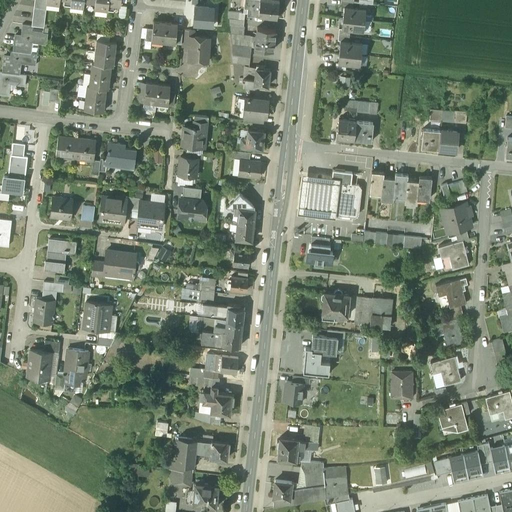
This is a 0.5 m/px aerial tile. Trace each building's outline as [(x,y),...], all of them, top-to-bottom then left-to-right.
[(95,0),(95,2),(94,8),(107,10),(108,4),(108,3),(108,0),(95,0)] [(279,0),(244,0),(244,7),(248,8),(247,15),(277,18),(279,0)] [(352,7),(344,6),(342,17),(364,20),(366,9),(352,7)] [(194,23),(212,25),(214,8),(206,7),(195,7),(194,23)] [(245,13),(228,11),(228,18),(229,18),(244,20),(245,13)] [(364,20),(342,17),(341,28),(350,29),(363,31),(364,20)] [(165,21),(153,20),(152,28),(151,39),(163,41),(165,21)] [(177,22),(165,21),(163,41),(175,42),(177,28),(177,22)] [(32,24),(22,23),(21,29),(43,32),(43,26),(32,24)] [(243,26),(230,25),(231,44),(243,45),(244,35),(242,35),(243,26)] [(275,29),(257,27),(254,47),(273,49),(275,29)] [(195,30),(183,28),(182,46),(190,46),(190,36),(194,37),(195,30)] [(43,32),(21,29),(20,36),(14,35),(12,50),(30,53),(30,52),(32,42),(46,44),(48,33),(43,32)] [(194,37),(190,36),(190,46),(189,57),(207,59),(209,38),(194,37)] [(109,40),(96,38),(95,50),(114,53),(116,41),(109,40)] [(349,41),(340,40),(339,51),(361,53),(362,43),(349,41)] [(243,45),(231,44),(232,55),(250,57),(251,46),(243,45)] [(12,50),(11,50),(10,56),(3,55),(1,71),(19,73),(20,73),(21,62),(35,64),(37,53),(30,52),(30,53),(12,50)] [(114,53),(95,50),(93,61),(93,62),(111,64),(113,64),(114,53)] [(361,53),(339,51),(338,62),(346,63),(360,64),(361,53)] [(250,57),(232,55),(233,62),(249,64),(250,57)] [(111,64),(93,62),(93,61),(91,61),(90,73),(110,75),(111,64)] [(264,65),(256,64),(254,77),(253,83),(254,83),(268,84),(269,76),(271,74),(271,72),(269,70),(270,68),(263,67),(264,65)] [(19,73),(1,71),(0,70),(0,93),(9,94),(10,83),(25,85),(26,74),(20,73),(19,73)] [(110,75),(90,73),(88,84),(106,87),(108,87),(110,75)] [(339,83),(349,85),(350,76),(340,74),(339,83)] [(254,77),(243,76),(242,83),(254,85),(254,83),(253,83),(254,77)] [(158,81),(146,80),(145,88),(144,100),(156,101),(158,81)] [(170,83),(158,81),(156,101),(168,102),(169,88),(170,83)] [(106,87),(88,84),(86,84),(85,96),(105,98),(106,87)] [(105,98),(85,96),(84,107),(103,110),(105,98)] [(267,99),(246,97),(246,104),(243,106),(243,110),(245,112),(262,114),(265,115),(267,99)] [(358,100),(346,99),(347,98),(346,98),(345,109),(357,110),(358,100)] [(369,101),(358,100),(357,110),(368,111),(369,112),(370,101),(369,101)] [(377,102),(370,101),(369,112),(376,112),(377,102)] [(442,110),(431,108),(430,108),(429,118),(430,118),(441,120),(442,109),(442,110)] [(454,110),(454,111),(442,110),(442,109),(441,120),(452,121),(459,122),(460,110),(454,110)] [(262,114),(245,112),(244,119),(261,121),(262,114)] [(208,115),(195,114),(194,120),(206,122),(207,122),(208,115)] [(355,120),(339,118),(339,117),(338,117),(336,136),(337,136),(354,138),(353,138),(354,138),(356,119),(355,120)] [(372,122),(356,120),(356,119),(354,138),(370,140),(371,140),(373,121),(372,121),(372,122)] [(206,122),(194,120),(194,125),(184,124),(183,142),(200,144),(201,134),(204,134),(206,122)] [(264,129),(248,127),(247,135),(244,134),(244,137),(241,136),(240,143),(262,146),(264,129)] [(440,129),(423,127),(421,146),(421,145),(438,147),(438,148),(440,129)] [(457,131),(440,129),(438,148),(438,147),(455,149),(455,150),(457,131)] [(77,137),(58,134),(55,154),(71,156),(74,156),(77,137)] [(96,139),(77,137),(74,156),(92,159),(93,159),(93,158),(96,139)] [(136,148),(119,145),(120,141),(108,140),(106,158),(106,162),(134,166),(136,148)] [(12,154),(23,155),(24,143),(13,142),(12,154)] [(204,151),(186,149),(185,155),(198,156),(198,157),(203,158),(204,151)] [(250,151),(235,149),(234,157),(240,157),(249,158),(250,151)] [(2,190),(22,193),(23,182),(24,182),(27,156),(23,155),(12,154),(11,153),(8,175),(4,175),(2,190)] [(185,155),(180,155),(179,173),(196,175),(198,157),(198,156),(185,155)] [(249,158),(240,157),(238,173),(259,175),(260,159),(249,158)] [(100,159),(93,158),(93,159),(92,159),(91,172),(98,173),(100,159)] [(335,169),(333,169),(332,175),(338,175),(338,181),(350,182),(352,171),(345,170),(335,169)] [(383,170),(371,169),(368,191),(380,192),(381,192),(383,174),(383,175),(383,170)] [(315,173),(302,171),(297,208),(311,210),(334,213),(338,181),(338,175),(332,175),(315,173)] [(407,173),(395,172),(394,176),(395,176),(393,194),(404,195),(406,177),(407,173)] [(418,174),(407,173),(406,177),(404,195),(403,199),(416,201),(416,196),(418,179),(418,178),(418,174)] [(383,175),(383,174),(381,192),(380,192),(380,197),(392,198),(393,194),(395,176),(394,176),(383,175)] [(431,176),(418,174),(418,178),(418,179),(416,196),(428,198),(431,176)] [(463,178),(458,180),(461,190),(466,189),(463,178)] [(458,180),(452,181),(455,191),(461,190),(458,180)] [(350,182),(338,181),(334,213),(355,215),(358,213),(361,187),(358,183),(350,182)] [(446,181),(440,182),(443,194),(449,193),(447,182),(446,181)] [(452,181),(447,182),(449,193),(455,191),(452,181)] [(201,187),(183,185),(182,196),(200,198),(201,187)] [(239,191),(233,198),(234,212),(238,212),(240,203),(248,204),(248,207),(254,208),(253,203),(252,204),(239,191)] [(72,198),(52,195),(50,214),(70,217),(72,198)] [(125,198),(102,195),(99,219),(123,222),(125,207),(126,198),(125,198)] [(133,197),(126,196),(125,198),(126,198),(125,207),(132,208),(133,197)] [(182,196),(180,196),(180,200),(178,202),(179,205),(178,214),(188,215),(191,217),(194,215),(200,216),(200,208),(206,204),(202,198),(200,198),(182,196)] [(141,198),(133,197),(132,208),(139,209),(140,200),(140,201),(141,198)] [(140,201),(140,200),(139,209),(137,224),(161,227),(164,203),(140,201)] [(465,200),(441,207),(447,230),(455,228),(465,225),(472,224),(469,214),(473,213),(470,205),(467,206),(465,200)] [(95,205),(83,203),(81,217),(93,218),(95,205)] [(254,208),(248,207),(248,204),(240,203),(238,212),(238,220),(237,223),(253,225),(255,208),(254,208)] [(509,207),(499,210),(500,216),(511,213),(509,207)] [(11,218),(0,217),(0,243),(9,244),(11,218)] [(511,218),(502,221),(503,227),(511,224),(511,218)] [(253,225),(237,223),(236,229),(236,237),(251,239),(253,225)] [(511,224),(503,227),(505,233),(511,231),(511,224)] [(465,225),(455,228),(456,234),(467,231),(465,225)] [(447,230),(449,236),(456,234),(455,228),(447,230)] [(467,231),(456,234),(458,240),(462,239),(462,238),(468,237),(467,231)] [(76,240),(48,236),(46,258),(45,257),(44,267),(64,269),(66,252),(75,253),(76,240)] [(312,236),(311,242),(329,244),(330,238),(312,236)] [(458,240),(438,245),(440,256),(448,253),(451,267),(468,262),(462,239),(458,240)] [(311,242),(311,249),(330,251),(330,245),(329,244),(311,242)] [(159,259),(167,260),(169,248),(161,247),(159,259)] [(311,249),(308,248),(307,260),(315,261),(314,264),(323,265),(324,262),(331,263),(333,251),(330,251),(311,249)] [(135,252),(106,249),(105,261),(104,270),(105,270),(133,273),(135,252)] [(250,250),(234,249),(234,256),(230,256),(229,263),(249,265),(250,250)] [(105,261),(93,260),(91,274),(104,275),(105,270),(104,270),(105,261)] [(69,275),(55,274),(54,281),(63,282),(68,283),(69,275)] [(237,275),(232,274),(231,282),(227,282),(227,287),(246,290),(247,276),(237,275)] [(459,277),(435,284),(438,294),(446,292),(449,305),(460,303),(466,301),(461,284),(459,277)] [(54,281),(44,280),(43,288),(62,290),(63,282),(54,281)] [(509,289),(501,291),(505,307),(511,304),(511,282),(508,283),(509,289)] [(73,283),(72,290),(80,292),(81,284),(73,283)] [(215,284),(203,283),(202,290),(214,292),(215,284)] [(332,292),(324,291),(324,292),(321,294),(321,298),(323,300),(321,318),(334,320),(335,314),(347,316),(349,294),(342,293),(342,291),(341,290),(340,288),(338,288),(336,288),(334,289),(333,290),(332,292)] [(202,290),(190,289),(189,298),(213,301),(214,292),(202,290)] [(446,292),(438,294),(441,308),(449,305),(446,292)] [(55,298),(36,295),(33,319),(52,322),(55,298)] [(373,297),(357,295),(354,323),(370,324),(373,297)] [(392,299),(373,297),(370,324),(389,326),(392,299)] [(111,303),(86,300),(83,327),(104,329),(106,313),(110,314),(111,303)] [(213,303),(199,301),(198,310),(212,311),(213,303)] [(227,305),(213,303),(212,311),(227,313),(227,305)] [(460,303),(449,305),(451,311),(461,308),(460,303)] [(507,313),(499,315),(503,330),(511,327),(511,304),(505,307),(507,313)] [(239,306),(227,305),(227,313),(226,319),(242,321),(243,307),(239,306)] [(461,308),(451,311),(452,317),(457,316),(457,315),(462,314),(461,308)] [(212,311),(198,310),(197,316),(199,316),(210,317),(216,318),(226,319),(227,313),(212,311)] [(210,317),(199,316),(198,327),(202,328),(202,329),(208,329),(210,317)] [(447,318),(433,322),(435,333),(443,331),(446,344),(463,340),(457,316),(452,317),(447,318)] [(242,321),(226,319),(225,324),(225,330),(241,331),(242,321)] [(208,329),(202,329),(201,341),(239,345),(241,331),(225,330),(225,324),(216,323),(215,330),(208,329)] [(328,330),(327,337),(338,338),(344,339),(345,332),(328,330)] [(114,337),(97,335),(96,343),(110,344),(114,337)] [(327,337),(313,335),(312,348),(312,350),(322,351),(336,353),(338,338),(327,337)] [(502,337),(492,340),(493,346),(503,343),(502,337)] [(60,341),(45,339),(44,350),(52,350),(51,351),(59,352),(60,341)] [(503,343),(493,346),(494,351),(505,349),(503,343)] [(88,350),(67,347),(64,373),(64,374),(65,374),(79,376),(85,376),(88,350)] [(44,350),(30,348),(26,375),(48,378),(51,351),(52,350),(44,350)] [(306,348),(303,371),(328,374),(330,362),(321,361),(322,351),(312,350),(312,348),(306,348)] [(505,349),(494,351),(496,357),(506,354),(505,349)] [(222,354),(213,353),(211,366),(211,369),(218,370),(220,370),(222,354)] [(228,355),(222,354),(220,370),(236,372),(238,356),(231,355),(232,353),(228,353),(228,355)] [(454,354),(430,361),(432,372),(440,370),(443,383),(460,378),(454,354)] [(506,354),(496,357),(497,363),(507,360),(506,354)] [(507,360),(497,363),(499,368),(509,365),(507,360)] [(211,366),(206,365),(205,377),(218,378),(218,370),(211,369),(211,366)] [(509,365),(499,368),(500,373),(510,371),(509,365)] [(440,370),(432,372),(436,385),(443,383),(440,370)] [(411,371),(391,371),(391,396),(400,396),(400,393),(411,393),(411,371)] [(64,373),(56,372),(55,385),(63,386),(65,374),(64,374),(64,373)] [(79,376),(65,374),(63,386),(63,388),(75,390),(76,383),(78,383),(79,376)] [(205,377),(189,375),(188,383),(204,385),(203,390),(204,390),(210,391),(211,385),(217,386),(218,378),(205,377)] [(283,401),(302,402),(303,383),(292,382),(285,382),(283,401)] [(63,386),(55,385),(54,391),(59,394),(63,388),(63,386)] [(445,387),(435,389),(436,395),(447,392),(445,387)] [(511,400),(509,389),(485,395),(489,412),(503,409),(505,416),(511,414),(511,400)] [(210,391),(204,390),(201,412),(216,413),(216,414),(220,414),(217,423),(219,423),(223,415),(223,411),(229,412),(230,402),(233,402),(233,394),(231,394),(231,393),(217,392),(210,391)] [(76,410),(80,395),(72,393),(68,407),(76,410)] [(467,400),(461,401),(464,412),(469,410),(467,400)] [(461,401),(437,408),(441,424),(455,421),(457,428),(468,426),(464,412),(461,401)] [(201,412),(196,411),(195,417),(217,423),(220,414),(216,414),(216,413),(201,412)] [(156,421),(155,434),(167,434),(167,421),(156,421)] [(320,426),(304,424),(303,439),(312,440),(318,441),(320,426)] [(195,438),(177,436),(175,462),(193,464),(194,454),(195,438)] [(298,439),(279,436),(279,438),(276,440),(276,444),(278,446),(277,457),(283,457),(283,460),(289,461),(289,458),(295,459),(295,456),(298,456),(298,453),(296,453),(297,446),(298,439)] [(212,440),(195,438),(194,454),(210,456),(212,440)] [(303,439),(298,439),(297,446),(311,448),(312,440),(303,439)] [(228,442),(212,440),(210,456),(215,456),(215,459),(220,460),(220,457),(226,458),(228,442)] [(483,444),(487,462),(493,461),(490,449),(489,443),(483,444)] [(478,451),(481,463),(487,462),(483,444),(477,445),(478,451)] [(495,472),(510,469),(506,446),(490,449),(493,461),(495,472)] [(468,477),(483,474),(481,463),(478,451),(463,454),(468,477)] [(453,480),(468,477),(463,454),(448,457),(451,471),(453,480)] [(433,460),(436,474),(451,471),(448,457),(433,460)] [(322,461),(309,459),(309,460),(302,459),(301,465),(304,471),(311,470),(322,469),(322,466),(322,461)] [(175,462),(169,462),(169,468),(175,468),(191,470),(193,470),(193,464),(175,462)] [(403,467),(405,476),(426,470),(424,462),(403,467)] [(324,483),(316,484),(316,487),(313,488),(314,494),(313,494),(314,498),(325,496),(348,491),(345,464),(322,466),(322,469),(323,469),(324,483)] [(385,479),(384,465),(374,466),(376,480),(385,479)] [(191,470),(175,468),(174,482),(190,484),(191,470)] [(322,469),(311,470),(312,484),(313,485),(316,484),(324,483),(323,469),(322,469)] [(311,470),(304,471),(305,485),(312,484),(311,470)] [(291,481),(274,478),(272,495),(274,495),(289,497),(291,487),(291,481)] [(208,483),(195,482),(195,488),(193,502),(201,503),(200,504),(201,505),(201,506),(203,507),(204,507),(205,507),(206,506),(207,505),(207,503),(214,504),(218,505),(219,495),(216,495),(217,484),(214,484),(208,483)] [(305,485),(291,487),(289,497),(292,497),(313,494),(314,494),(313,488),(313,485),(312,484),(305,485)] [(188,493),(185,493),(185,499),(186,501),(193,502),(195,488),(192,488),(189,488),(188,493)] [(503,511),(511,511),(511,488),(499,491),(501,502),(503,511)] [(335,500),(349,498),(348,492),(325,496),(326,502),(335,500)] [(313,494),(292,497),(289,497),(289,501),(289,503),(314,498),(313,494)] [(475,511),(491,511),(487,494),(472,496),(475,511)] [(289,497),(274,495),(273,505),(289,501),(289,497)] [(460,511),(475,511),(472,496),(458,499),(460,511)] [(337,511),(355,511),(353,497),(349,498),(335,500),(337,511)] [(166,499),(165,510),(175,511),(176,500),(166,499)] [(447,511),(446,501),(416,507),(417,511),(447,511)]
